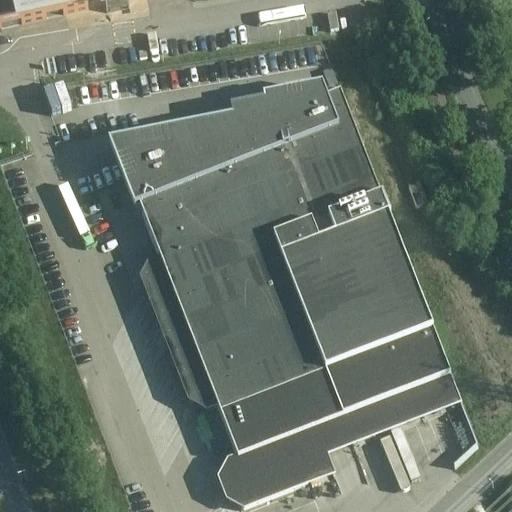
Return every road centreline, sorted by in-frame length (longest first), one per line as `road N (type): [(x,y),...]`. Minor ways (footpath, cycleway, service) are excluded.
road 1 (unknown): [(0,82),(36,128),(168,511)]
road 2 (tertiary): [(438,0),(482,132),(511,176)]
